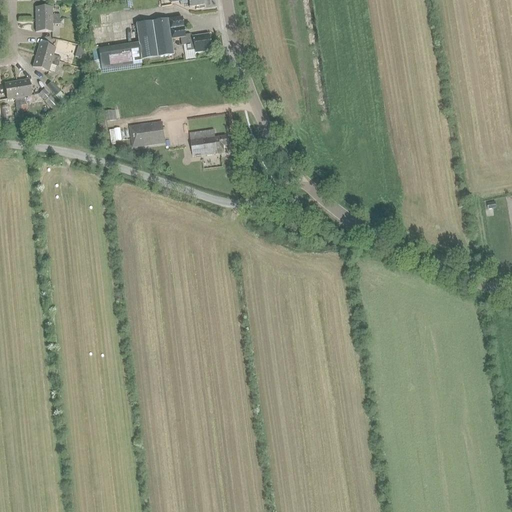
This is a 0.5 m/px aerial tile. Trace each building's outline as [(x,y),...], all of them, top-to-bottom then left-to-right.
[(202,0),(170,0),(171,3),(180,2),(180,5),(188,4),(189,8),(195,7),(195,10),(204,9),(204,6),(202,0)] [(35,20),(35,21),(60,20),(60,15),(52,15),(52,8),(35,8),(35,9),(36,9),(36,20),(35,20)] [(135,25),(138,44),(141,61),(173,56),(171,40),(180,39),(181,46),(185,46),(186,52),(194,51),(195,54),(201,53),(200,52),(210,50),(208,36),(200,37),(200,36),(192,37),(190,35),(184,36),(182,19),(168,20),(135,25)] [(60,25),(60,20),(35,21),(36,21),(36,32),(36,33),(52,33),(52,25),(60,25)] [(60,51),(73,55),(76,46),(63,42),(60,51)] [(39,45),(40,45),(36,56),(59,63),(60,58),(53,56),(55,49),(39,44),(39,45)] [(141,61),(138,44),(98,50),(101,71),(141,65),(141,61)] [(84,47),(78,46),(75,57),(80,59),(84,47)] [(58,68),(59,63),(36,56),(36,57),(33,68),(32,67),(32,68),(48,73),(50,65),(58,68)] [(17,82),(16,82),(20,106),(25,106),(24,98),(31,97),(28,80),(28,81),(17,83),(17,82)] [(20,106),(16,82),(16,83),(5,85),(5,84),(4,84),(7,101),(14,100),(17,114),(21,113),(20,106)] [(60,92),(51,83),(46,88),(55,97),(60,92)] [(44,90),(38,96),(48,106),(53,101),(44,90)] [(109,120),(117,119),(117,110),(108,110),(109,120)] [(164,142),(162,122),(130,127),(133,146),(164,142)] [(193,158),(217,155),(224,154),(223,147),(227,146),(226,137),(215,138),(214,131),(189,134),(193,158)]
